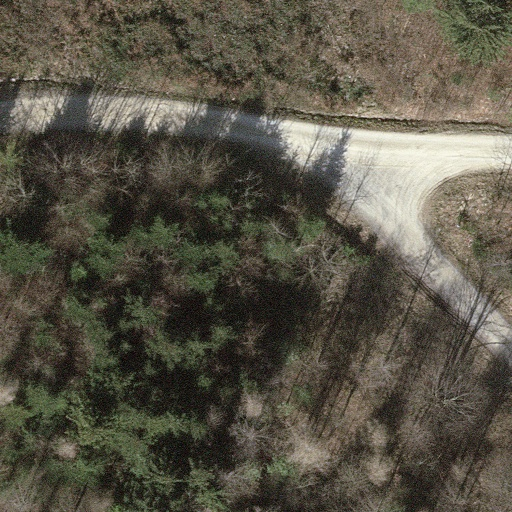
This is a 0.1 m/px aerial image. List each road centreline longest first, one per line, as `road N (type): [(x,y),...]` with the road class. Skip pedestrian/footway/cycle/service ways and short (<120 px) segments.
road 1 (track): [(0,116),(41,110),(194,118),(344,142),(511,149)]
road 2 (track): [(511,347),(411,246),(344,142)]
